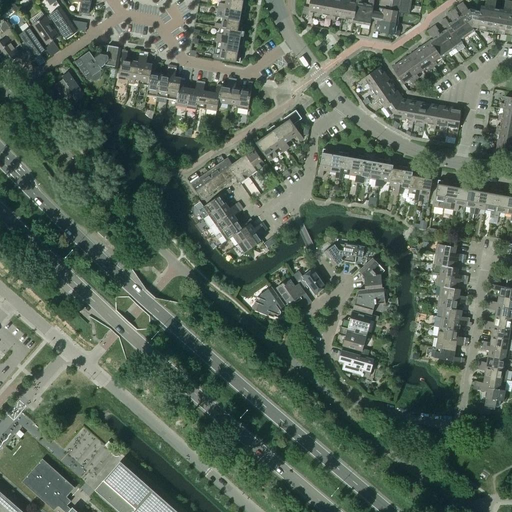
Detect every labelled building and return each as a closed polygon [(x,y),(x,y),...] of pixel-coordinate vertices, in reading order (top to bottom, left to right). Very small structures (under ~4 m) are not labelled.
[(73,0),(73,1),(80,2),(79,12),(89,14),(91,4),(91,0),(73,0)] [(242,7),(243,1),(237,0),(225,0),(225,4),(219,3),(218,7),(245,12),(246,8),(242,7)] [(319,14),(321,0),(309,0),(307,15),(312,16),(313,13),(319,14)] [(330,19),(333,0),(321,0),(319,14),(326,15),(326,18),(330,19)] [(342,18),(345,0),(333,0),(330,19),(335,20),(335,17),(342,18)] [(353,21),(356,0),(354,0),(345,0),(342,18),(349,19),(348,22),(353,23),(353,22),(353,21)] [(361,24),(365,4),(360,3),(360,0),(356,0),(353,21),(353,22),(361,24)] [(370,25),(372,11),(374,0),(368,0),(368,1),(370,1),(370,5),(365,4),(361,24),(370,25)] [(407,14),(409,5),(381,0),(380,6),(385,7),(386,5),(390,5),(389,10),(402,12),(402,13),(407,14)] [(511,33),(511,11),(481,6),(480,11),(470,9),(463,14),(472,27),(473,26),(511,33)] [(240,21),(241,15),(244,15),(245,12),(218,7),(216,17),(222,18),(240,21)] [(69,21),(60,8),(49,15),(65,39),(76,31),(75,30),(77,30),(78,22),(72,20),(71,20),(69,21)] [(401,17),(402,13),(402,12),(389,10),(379,8),(377,20),(396,23),(397,16),(401,17)] [(474,30),(472,27),(463,14),(458,17),(456,14),(458,13),(454,8),(450,11),(467,35),(474,30)] [(460,39),(467,35),(450,11),(446,15),(449,19),(451,18),(453,21),(449,24),(460,39)] [(59,36),(45,16),(32,26),(46,45),(59,36)] [(238,28),(240,21),(222,18),(221,24),(215,23),(215,27),(224,29),(241,32),(242,28),(238,28)] [(460,39),(449,24),(445,18),(440,22),(444,26),(445,25),(448,28),(443,31),(454,47),(462,42),(460,39)] [(395,30),(396,23),(377,20),(375,32),(398,36),(399,31),(395,30)] [(454,47),(443,31),(439,35),(437,31),(438,30),(435,26),(431,29),(447,52),(454,47)] [(20,55),(13,45),(18,41),(10,28),(0,35),(3,40),(0,41),(0,57),(3,62),(8,58),(11,62),(20,55)] [(46,50),(30,28),(19,35),(35,58),(46,50)] [(240,38),(241,32),(224,29),(223,35),(217,34),(216,38),(243,42),(244,39),(240,38)] [(447,52),(431,29),(426,32),(430,36),(431,35),(434,38),(429,41),(440,57),(447,52)] [(238,52),(239,45),(243,46),(243,42),(216,38),(216,42),(217,42),(216,48),(238,52)] [(440,57),(429,41),(420,48),(433,67),(437,64),(435,61),(440,57)] [(90,53),(89,51),(75,62),(87,80),(89,78),(90,79),(92,80),(93,81),(95,81),(96,81),(98,80),(99,79),(100,78),(101,77),(101,75),(101,74),(101,72),(100,71),(102,69),(100,67),(104,65),(117,68),(121,48),(108,46),(107,52),(100,51),(96,54),(94,51),(90,53)] [(237,58),(238,52),(216,48),(215,54),(214,54),(213,58),(240,63),(240,59),(237,58)] [(433,67),(420,48),(411,54),(422,70),(427,66),(430,69),(433,67)] [(129,80),(132,61),(125,60),(126,58),(128,51),(123,51),(118,79),(129,80)] [(139,82),(144,54),(139,53),(138,60),(139,60),(139,62),(132,61),(129,80),(139,82)] [(148,84),(152,64),(145,63),(146,61),(148,55),(144,54),(139,82),(148,84)] [(422,70),(411,54),(401,61),(415,80),(418,77),(416,74),(422,70)] [(415,80),(401,61),(392,68),(402,83),(409,79),(411,82),(415,80)] [(157,94),(161,75),(154,73),(154,71),(155,72),(157,63),(153,62),(152,64),(148,84),(147,92),(157,94)] [(177,98),(181,78),(174,77),(174,75),(175,75),(177,66),(173,66),(172,68),(167,96),(177,98)] [(167,96),(172,68),(168,67),(167,74),(168,74),(167,76),(161,75),(157,94),(167,96)] [(371,87),(387,76),(380,67),(361,80),(364,84),(367,82),(371,87)] [(84,95),(72,77),(68,72),(61,77),(63,79),(57,84),(57,85),(54,87),(58,93),(56,94),(62,104),(74,95),(78,100),(84,95)] [(393,86),(387,76),(371,87),(375,93),(372,95),(374,99),(393,86)] [(186,108),(189,88),(183,87),(183,85),(184,85),(185,79),(181,78),(177,98),(175,106),(186,108)] [(228,104),(232,78),(228,78),(227,84),(228,84),(228,86),(221,85),(218,103),(228,104)] [(237,108),(241,89),(234,88),(235,86),(236,79),(232,78),(228,104),(238,106),(237,108)] [(196,110),(201,82),(197,81),(196,87),(196,88),(196,90),(189,88),(186,108),(196,110)] [(248,110),(253,82),(248,81),(247,88),(248,88),(248,90),(241,89),(237,108),(248,110)] [(206,109),(209,92),(203,91),(203,89),(204,89),(205,82),(201,82),(196,110),(197,107),(206,109)] [(218,103),(221,85),(217,84),(216,91),(217,91),(216,93),(209,92),(206,109),(217,111),(218,103)] [(384,106),(400,95),(393,86),(374,99),(377,103),(380,100),(384,106)] [(401,118),(405,100),(403,99),(400,95),(384,106),(391,117),(401,118)] [(511,110),(511,97),(505,97),(504,104),(501,103),(500,108),(503,109),(511,110)] [(412,124),(413,120),(416,102),(405,100),(401,118),(408,120),(408,124),(412,124)] [(424,122),(428,104),(416,102),(413,120),(419,121),(419,126),(424,126),(424,122)] [(435,128),(436,124),(439,106),(428,104),(424,122),(431,123),(430,128),(435,128)] [(447,126),(450,108),(439,106),(436,124),(442,125),(441,130),(446,130),(447,126)] [(457,132),(461,110),(450,108),(447,126),(453,127),(452,131),(457,132)] [(511,121),(511,110),(503,109),(502,115),(499,115),(498,119),(501,120),(511,121)] [(302,119),(296,110),(287,116),(293,124),(302,119)] [(303,138),(293,124),(287,116),(284,118),(286,121),(281,125),(291,139),(296,136),(299,141),(303,138)] [(511,133),(511,121),(501,120),(500,126),(497,126),(496,130),(511,133)] [(291,139),(281,125),(275,129),(273,126),(271,128),(286,150),(289,148),(286,143),(291,139)] [(286,150),(271,128),(267,130),(270,133),(264,137),(274,151),(279,147),(283,152),(286,150)] [(511,133),(496,130),(495,135),(498,135),(497,142),(511,144),(511,133)] [(278,156),(274,151),(264,137),(259,140),(257,137),(253,140),(269,162),(278,156)] [(511,156),(511,144),(497,142),(496,149),(493,148),(492,153),(511,156)] [(265,165),(254,149),(248,153),(247,151),(244,146),(241,149),(257,171),(265,165)] [(257,171),(241,149),(237,151),(241,156),(241,155),(242,157),(237,161),(248,177),(257,171)] [(330,172),(333,154),(326,153),(327,150),(323,149),(318,176),(322,176),(324,171),(330,172)] [(339,179),(343,152),(340,152),(339,155),(333,154),(330,172),(336,173),(334,179),(339,179)] [(350,175),(353,158),(346,157),(347,153),(343,152),(339,179),(343,180),(344,174),(350,175)] [(359,183),(363,156),(360,155),(359,159),(353,158),(350,175),(356,176),(355,182),(359,183)] [(370,179),(373,161),(366,160),(367,157),(363,156),(359,183),(363,183),(364,178),(370,179)] [(248,177),(237,161),(231,165),(230,163),(231,162),(227,158),(224,160),(235,177),(240,183),(248,177)] [(379,186),(383,160),(380,159),(379,162),(373,161),(370,179),(369,184),(375,185),(375,186),(379,186)] [(235,177),(224,160),(216,166),(227,182),(235,177)] [(389,186),(392,168),(393,165),(386,164),(387,160),(383,160),(379,186),(383,187),(384,181),(390,182),(389,186)] [(227,182),(216,166),(207,172),(219,188),(227,182)] [(398,193),(403,167),(399,166),(399,170),(392,168),(389,186),(395,187),(394,193),(398,193)] [(409,193),(412,176),(412,172),(406,171),(406,167),(403,167),(398,193),(402,194),(403,188),(409,189),(408,193),(409,193)] [(211,194),(219,188),(207,172),(199,178),(211,194)] [(418,200),(422,174),(419,173),(418,177),(412,176),(409,193),(415,194),(414,200),(418,200)] [(428,200),(432,179),(425,178),(426,174),(422,174),(418,200),(422,201),(422,199),(428,200)] [(199,178),(190,184),(202,200),(211,194),(199,178)] [(443,209),(448,186),(441,184),(442,181),(438,180),(433,207),(443,209)] [(453,211),(459,184),(455,183),(454,187),(448,186),(443,209),(453,211)] [(465,206),(468,189),(461,188),(462,184),(459,184),(453,211),(458,211),(459,205),(465,206)] [(474,214),(478,187),(475,187),(474,190),(468,189),(465,206),(471,207),(470,213),(474,214)] [(485,210),(488,193),(481,191),(482,188),(478,187),(474,214),(478,215),(479,209),(485,210)] [(212,214),(226,204),(222,198),(223,197),(224,197),(232,192),(229,188),(202,207),(209,216),(212,214)] [(494,218),(498,191),(495,190),(494,194),(488,193),(485,210),(491,211),(490,217),(494,218)] [(505,213),(508,196),(501,195),(502,191),(498,191),(494,218),(498,218),(499,212),(505,213)] [(214,224),(241,205),(239,202),(231,207),(232,208),(230,209),(226,204),(212,214),(209,216),(214,224)] [(220,233),(238,220),(234,214),(236,213),(236,214),(243,209),(241,205),(214,224),(220,233)] [(232,237),(250,224),(248,220),(243,224),(244,224),(242,226),(238,220),(220,233),(226,241),(232,237)] [(238,245),(263,227),(265,226),(263,222),(255,227),(256,228),(254,229),(250,224),(232,237),(238,245)] [(248,251),(262,241),(258,235),(260,234),(266,230),(263,227),(238,245),(242,242),(248,251)] [(264,244),(267,248),(276,242),(273,238),(264,244)] [(362,257),(364,247),(345,243),(344,245),(340,244),(336,247),(334,244),(323,252),(334,267),(343,261),(343,260),(343,259),(345,259),(345,261),(355,263),(356,256),(362,257)] [(455,254),(456,247),(437,244),(435,254),(463,259),(464,255),(457,254),(457,255),(455,254)] [(453,267),(454,261),(456,261),(456,262),(462,263),(463,259),(435,254),(433,264),(453,267)] [(381,274),(384,271),(372,258),(358,271),(364,276),(365,276),(365,279),(364,279),(365,289),(382,288),(381,274)] [(457,275),(458,268),(453,267),(433,264),(438,265),(437,275),(465,280),(466,276),(459,275),(459,276),(457,275)] [(326,286),(314,268),(302,276),(299,271),(293,275),(298,283),(302,289),(308,285),(314,295),(326,286)] [(464,284),(465,280),(437,275),(435,285),(455,288),(456,282),(458,282),(458,283),(464,284)] [(312,302),(302,289),(298,283),(295,286),(290,279),(284,284),(283,283),(276,288),(289,307),(301,299),(306,307),(312,302)] [(511,298),(511,288),(505,287),(491,284),(491,289),(497,290),(497,289),(499,289),(498,296),(511,298)] [(459,296),(460,289),(455,288),(435,285),(440,286),(439,296),(467,301),(468,297),(461,296),(461,297),(459,296)] [(285,306),(271,287),(261,294),(260,298),(257,297),(252,309),(273,318),(275,314),(277,315),(279,315),(280,314),(281,313),(281,312),(280,311),(279,309),(285,306)] [(385,303),(384,288),(382,288),(365,289),(365,290),(358,290),(359,299),(358,301),(355,300),(353,309),(372,315),(375,304),(385,303)] [(457,309),(458,303),(460,303),(460,304),(466,305),(467,301),(439,296),(437,306),(457,309)] [(511,309),(511,298),(498,296),(497,303),(495,303),(495,302),(488,301),(488,305),(511,309)] [(511,319),(511,309),(488,305),(487,309),(494,310),(494,309),(496,310),(494,316),(511,319)] [(461,317),(462,310),(457,309),(437,306),(442,307),(441,317),(469,322),(470,318),(463,317),(463,318),(461,317)] [(367,334),(371,319),(377,321),(378,317),(372,315),(371,317),(352,312),(349,321),(343,320),(341,327),(367,334)] [(511,329),(511,319),(494,316),(493,323),(491,323),(491,322),(485,321),(484,325),(511,329)] [(459,331),(460,324),(462,324),(462,325),(468,326),(469,322),(441,317),(439,327),(459,331)] [(511,340),(511,332),(511,329),(484,325),(483,329),(490,330),(490,329),(492,330),(491,336),(511,340)] [(362,349),(367,334),(341,327),(339,334),(345,336),(343,346),(362,351),(361,353),(368,355),(369,351),(362,349)] [(457,337),(459,331),(439,327),(437,337),(464,342),(465,338),(459,337),(459,338),(457,337)] [(509,350),(511,340),(491,336),(490,343),(488,343),(488,342),(481,341),(481,345),(509,350)] [(464,346),(464,342),(437,337),(435,347),(455,351),(456,344),(458,344),(458,345),(464,346)] [(507,360),(509,350),(481,345),(480,349),(486,350),(487,349),(489,350),(487,356),(507,360)] [(454,357),(455,351),(435,347),(434,357),(461,362),(462,358),(456,357),(456,358),(454,357)] [(369,377),(374,360),(366,357),(365,359),(360,357),(360,356),(341,351),(338,361),(344,363),(342,369),(344,370),(361,375),(361,376),(363,376),(363,375),(369,377)] [(505,370),(507,360),(487,356),(486,363),(484,363),(484,362),(478,361),(477,365),(505,370)] [(506,380),(508,371),(505,370),(477,365),(476,369),(483,370),(483,369),(485,370),(484,377),(506,380)] [(505,389),(506,380),(484,377),(483,383),(481,383),(481,382),(474,381),(474,385),(499,390),(499,389),(500,388),(505,389)] [(505,401),(507,391),(499,389),(499,390),(474,385),(473,385),(472,389),(485,391),(485,390),(487,391),(486,398),(496,400),(505,401)] [(494,410),(496,400),(486,398),(484,408),(479,407),(478,413),(490,415),(491,409),(494,410)] [(74,511),(67,506),(71,501),(67,497),(75,488),(42,459),(21,482),(54,511),(58,506),(64,511),(23,511),(0,491),(0,511),(74,511)] [(177,511),(121,461),(95,490),(120,511),(177,511)]
